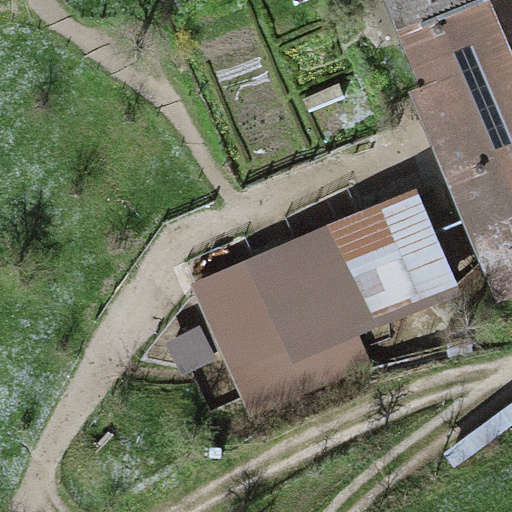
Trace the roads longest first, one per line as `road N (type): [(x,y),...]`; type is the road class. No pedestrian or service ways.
road 1 (track): [(59,511),(36,488),(46,452),(184,246),(239,211),(412,142)]
road 2 (track): [(174,511),(340,418),(511,365)]
road 3 (track): [(239,211),(163,95),(78,37),(41,0)]
road 4 (track): [(511,372),(360,511)]
